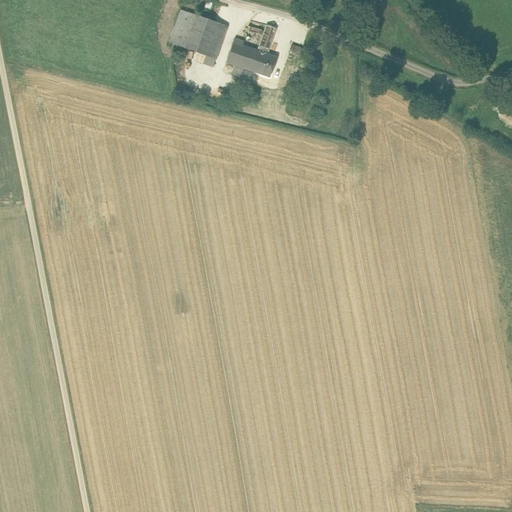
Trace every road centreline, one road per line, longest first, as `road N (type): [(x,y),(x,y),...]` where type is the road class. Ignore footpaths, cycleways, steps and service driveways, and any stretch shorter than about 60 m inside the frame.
road 1 (track): [(87,511),(0,57)]
road 2 (track): [(225,0),(464,83),(511,71)]
